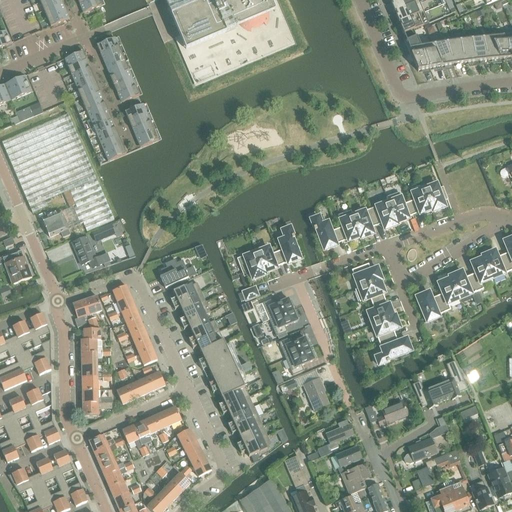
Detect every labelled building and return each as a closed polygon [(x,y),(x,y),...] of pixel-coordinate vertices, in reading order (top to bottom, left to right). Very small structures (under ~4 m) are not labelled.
[(58,0),(49,0),(40,4),(44,12),(62,4),(60,4),(58,0)] [(98,0),(93,0),(79,6),(83,14),(101,7),(98,0)] [(163,0),(165,4),(185,51),(186,52),(212,40),(213,40),(225,34),(235,30),(241,28),(243,30),(247,32),(251,34),(251,30),(254,31),(256,30),(259,29),(261,27),(263,24),(266,27),(268,23),(269,18),(269,16),(275,13),(269,0),(163,0)] [(394,13),(420,3),(418,0),(396,0),(389,3),(390,4),(391,3),(392,6),(391,7),(394,13)] [(398,24),(424,13),(420,3),(394,13),(394,14),(396,14),(397,16),(395,17),(398,24)] [(66,12),(62,4),(44,12),(47,20),(66,12)] [(442,5),(441,6),(444,13),(449,11),(446,4),(442,5)] [(66,12),(47,20),(51,28),(69,20),(66,12)] [(429,24),(424,13),(398,24),(399,25),(400,24),(401,27),(400,28),(403,35),(413,31),(429,24)] [(430,70),(420,48),(421,48),(418,42),(416,37),(413,31),(403,35),(412,55),(411,56),(418,72),(430,70)] [(511,31),(501,32),(511,58),(511,31)] [(6,32),(0,34),(0,49),(12,45),(6,32)] [(511,59),(511,58),(501,32),(500,32),(502,37),(491,38),(501,60),(511,59)] [(501,60),(491,38),(479,39),(488,62),(501,60)] [(115,39),(114,39),(97,47),(100,55),(119,47),(115,39)] [(488,62),(479,39),(467,40),(476,63),(488,62)] [(476,63),(467,40),(455,42),(465,64),(476,63)] [(465,64),(455,42),(443,44),(453,66),(465,64)] [(453,66),(443,44),(434,45),(432,46),(441,68),(453,66)] [(441,68),(432,46),(421,48),(420,48),(430,70),(441,68)] [(122,55),(119,47),(100,55),(103,63),(122,55)] [(83,52),(64,60),(68,69),(86,61),(83,52)] [(125,63),(122,55),(103,63),(107,70),(125,63)] [(90,68),(86,61),(68,69),(71,76),(90,68)] [(129,71),(125,63),(107,70),(107,71),(109,70),(112,78),(129,71)] [(93,76),(90,68),(71,76),(74,84),(93,76)] [(129,71),(112,78),(116,86),(132,79),(129,71)] [(91,78),(93,77),(93,76),(74,84),(78,92),(95,85),(91,78)] [(25,77),(4,86),(11,102),(32,93),(25,77)] [(132,79),(116,86),(119,94),(136,87),(132,79)] [(95,85),(78,92),(81,100),(98,93),(95,85)] [(4,86),(0,87),(0,106),(11,102),(4,86)] [(136,87),(119,94),(123,103),(139,96),(136,87)] [(98,93),(81,100),(86,112),(103,105),(98,93)] [(39,104),(28,108),(33,118),(43,114),(39,104)] [(103,105),(86,112),(90,120),(106,113),(103,105)] [(143,105),(127,112),(130,121),(147,114),(143,105)] [(106,113),(90,120),(93,129),(110,122),(106,113)] [(147,114),(130,121),(134,130),(151,123),(147,114)] [(68,115),(2,143),(30,208),(32,214),(47,208),(45,202),(69,191),(87,233),(114,221),(78,137),(68,115)] [(110,122),(93,129),(97,137),(113,130),(110,122)] [(151,123),(134,130),(138,138),(154,131),(151,123)] [(119,137),(118,137),(117,138),(113,130),(97,137),(100,145),(119,137)] [(154,131),(138,138),(142,148),(159,141),(154,131)] [(122,145),(119,137),(100,145),(104,153),(122,145)] [(122,145),(104,153),(108,163),(126,155),(122,145)] [(511,166),(502,171),(500,172),(500,174),(500,176),(501,178),(503,179),(505,179),(511,176),(511,178),(511,166)] [(443,202),(442,198),(446,197),(443,189),(439,190),(437,185),(424,190),(432,211),(433,213),(434,213),(435,213),(435,212),(443,209),(443,210),(444,209),(445,208),(443,202)] [(432,211),(424,190),(412,194),(414,201),(409,203),(413,216),(424,212),(425,214),(432,211)] [(413,216),(409,203),(403,205),(399,194),(386,198),(388,203),(396,225),(397,225),(404,222),(403,220),(413,216)] [(396,225),(388,203),(376,208),(370,210),(375,223),(381,221),(385,231),(386,231),(387,231),(387,230),(395,227),(395,228),(396,227),(397,226),(397,225),(396,225)] [(80,226),(73,208),(61,213),(42,220),(49,238),(80,226)] [(373,235),(370,225),(375,223),(370,210),(365,212),(353,216),(352,217),(360,238),(361,240),(362,240),(363,240),(363,239),(371,236),(371,237),(372,236),(373,235)] [(360,238),(352,217),(353,216),(351,212),(338,216),(342,228),(337,230),(342,243),(352,239),(353,241),(360,238)] [(342,243),(337,230),(331,232),(328,223),(322,225),(319,218),(311,221),(314,229),(313,229),(314,232),(316,231),(321,244),(324,252),(332,249),(331,247),(342,243)] [(301,261),(293,240),(295,239),(294,237),(293,237),(290,228),(282,232),(285,239),(279,242),(282,251),(277,253),(282,266),(292,262),(293,264),(301,261)] [(12,238),(3,242),(5,248),(15,245),(12,238)] [(86,238),(72,244),(82,266),(90,263),(93,269),(104,264),(101,258),(96,260),(86,238)] [(202,246),(195,249),(200,260),(207,258),(202,246)] [(282,266),(277,253),(271,255),(269,248),(256,253),(264,275),(265,275),(272,272),(271,270),(282,266)] [(20,251),(16,253),(19,261),(13,263),(17,274),(19,273),(23,282),(31,279),(24,259),(23,259),(20,251)] [(509,273),(504,260),(499,262),(495,252),(493,252),(492,252),(492,253),(485,256),(484,255),(483,256),(484,256),(482,257),(483,259),(482,259),(491,280),(504,275),(509,273)] [(16,253),(2,258),(5,266),(13,263),(19,261),(16,253)] [(264,275),(256,253),(244,258),(246,264),(240,267),(243,274),(249,272),(253,281),(254,281),(255,281),(255,280),(263,277),(263,278),(264,277),(266,276),(265,275),(264,275)] [(13,285),(23,282),(19,273),(17,274),(13,263),(5,266),(2,258),(0,258),(0,270),(7,268),(13,285)] [(491,280),(482,259),(476,261),(477,263),(472,266),(477,278),(471,281),(476,293),(483,290),(481,285),(491,280)] [(161,271),(163,277),(160,278),(161,280),(162,283),(165,289),(196,275),(193,268),(187,271),(182,261),(176,264),(175,260),(165,265),(167,269),(161,271)] [(382,280),(382,279),(381,279),(378,271),(379,271),(378,270),(377,269),(367,273),(364,266),(352,271),(354,278),(358,290),(382,281),(381,280),(382,280)] [(476,293),(471,281),(466,283),(462,272),(460,273),(460,272),(459,273),(452,277),(451,276),(450,276),(451,277),(449,278),(450,279),(459,301),(471,296),(471,295),(476,293)] [(459,301),(450,279),(443,282),(444,284),(439,286),(444,299),(438,301),(444,314),(450,311),(448,305),(459,301)] [(385,300),(381,290),(383,289),(380,282),(382,282),(382,281),(358,290),(363,302),(370,300),(372,305),(385,300)] [(171,301),(170,301),(173,306),(201,293),(197,284),(192,286),(192,285),(180,290),(178,286),(177,286),(171,289),(173,293),(176,299),(171,301)] [(113,293),(117,303),(130,298),(125,287),(113,293)] [(243,293),(238,296),(241,303),(246,301),(258,297),(255,289),(243,293)] [(201,293),(173,306),(175,311),(175,310),(180,308),(182,313),(205,303),(201,293)] [(444,314),(438,301),(433,303),(429,293),(427,294),(427,293),(426,294),(419,297),(418,297),(417,297),(418,298),(416,298),(423,314),(423,315),(425,321),(426,321),(427,324),(439,318),(438,316),(444,314)] [(97,297),(84,302),(89,317),(102,312),(97,297)] [(117,303),(121,314),(134,308),(130,298),(117,303)] [(273,300),(262,305),(269,321),(293,311),(292,309),(293,308),(294,308),(291,301),(289,302),(288,300),(275,306),(273,300)] [(394,317),(391,310),(389,311),(385,300),(372,305),(374,311),(367,314),(372,326),(394,317)] [(85,318),(89,317),(84,302),(72,306),(77,320),(74,321),(77,329),(86,326),(85,322),(86,321),(85,318)] [(180,320),(179,321),(182,326),(210,313),(205,303),(182,313),(185,319),(180,321),(180,320)] [(121,314),(126,324),(139,319),(134,308),(121,314)] [(293,311),(269,321),(276,338),(287,333),(285,328),(298,322),(297,320),(299,319),(296,313),(294,313),(293,311)] [(210,313),(182,326),(184,331),(184,330),(189,328),(191,333),(214,322),(210,313)] [(232,314),(226,317),(231,326),(236,324),(232,314)] [(41,345),(42,345),(39,339),(50,334),(42,315),(30,320),(34,329),(28,332),(33,342),(35,348),(41,345)] [(400,328),(400,327),(399,327),(396,319),(397,319),(396,318),(395,317),(394,317),(372,326),(377,338),(379,344),(392,339),(390,333),(400,329),(400,328)] [(126,324),(130,335),(143,330),(139,319),(126,324)] [(189,340),(188,340),(191,345),(219,332),(214,322),(191,333),(194,338),(189,341),(189,340)] [(28,332),(24,323),(13,328),(17,337),(10,340),(17,356),(22,354),(24,353),(21,347),(33,342),(28,332)] [(97,325),(94,326),(90,328),(91,331),(83,331),(83,342),(96,341),(101,341),(100,331),(99,331),(97,325)] [(130,335),(135,345),(148,340),(143,330),(130,335)] [(219,332),(191,345),(193,350),(198,347),(200,353),(223,342),(219,332)] [(0,333),(0,356),(8,353),(10,359),(15,357),(17,356),(10,340),(4,343),(0,333)] [(290,339),(279,344),(286,360),(310,350),(309,348),(310,347),(308,340),(306,341),(305,339),(292,345),(290,339)] [(389,361),(411,353),(411,351),(411,350),(410,350),(407,342),(408,342),(408,341),(407,341),(407,340),(394,345),(392,339),(379,344),(381,349),(383,355),(375,358),(379,367),(387,364),(390,363),(389,361)] [(135,345),(139,356),(152,350),(148,340),(135,345)] [(51,372),(50,341),(42,345),(41,345),(45,354),(32,360),(28,351),(24,353),(22,354),(29,370),(35,367),(39,377),(51,372)] [(81,342),(81,354),(97,354),(96,341),(83,342),(81,342)] [(226,348),(223,342),(200,353),(214,383),(209,385),(209,384),(209,385),(211,390),(212,390),(211,390),(216,387),(221,399),(245,388),(242,382),(226,348)] [(102,358),(106,358),(106,350),(102,350),(102,354),(97,354),(81,354),(81,367),(97,367),(97,359),(102,359),(102,358)] [(157,361),(152,350),(139,356),(144,367),(157,361)] [(310,350),(286,360),(292,377),(304,372),(301,367),(314,361),(313,359),(315,358),(312,352),(311,352),(310,350)] [(27,382),(23,373),(29,370),(22,354),(17,356),(15,357),(18,365),(8,370),(15,387),(27,382)] [(438,386),(444,401),(451,399),(452,401),(452,402),(461,398),(461,397),(460,397),(459,394),(467,390),(455,362),(446,366),(452,380),(438,386)] [(249,365),(241,369),(243,375),(251,371),(249,365)] [(470,365),(462,370),(472,384),(479,379),(470,365)] [(97,374),(97,367),(81,367),(82,379),(111,379),(111,375),(102,375),(102,373),(97,374)] [(4,392),(15,387),(8,370),(0,373),(0,382),(0,383),(4,392)] [(159,374),(148,379),(154,392),(165,387),(159,374)] [(111,383),(111,379),(82,379),(82,392),(98,392),(97,380),(102,380),(102,383),(111,383)] [(148,379),(137,383),(143,397),(154,392),(148,379)] [(328,406),(322,390),(323,389),(320,380),(304,387),(314,412),(328,406)] [(282,394),(297,388),(294,382),(280,388),(282,394)] [(420,382),(412,386),(422,409),(428,406),(429,410),(429,411),(438,407),(437,407),(436,405),(444,401),(438,386),(424,392),(420,382)] [(137,383),(127,388),(133,401),(143,397),(137,383)] [(122,406),(133,401),(127,388),(116,393),(122,406)] [(219,406),(221,411),(249,398),(245,388),(221,399),(224,404),(219,406)] [(410,389),(399,393),(402,400),(412,396),(410,389)] [(46,409),(38,390),(26,395),(31,405),(25,407),(29,418),(32,423),(38,420),(35,414),(46,409)] [(98,399),(98,392),(82,392),(82,405),(112,404),(111,399),(98,399)] [(29,418),(25,407),(21,398),(9,403),(13,412),(7,415),(14,431),(20,428),(17,423),(29,418)] [(249,398),(221,411),(223,416),(223,415),(228,413),(230,418),(254,408),(249,398)] [(374,412),(367,415),(371,425),(377,422),(380,428),(386,425),(386,426),(408,417),(402,403),(381,412),(384,418),(377,420),(374,412)] [(112,410),(112,404),(82,405),(82,417),(98,417),(98,410),(112,410)] [(228,425),(228,426),(230,431),(258,417),(264,415),(259,405),(254,408),(230,418),(233,424),(228,426),(228,425)] [(175,409),(164,413),(170,426),(181,422),(175,409)] [(164,413),(153,418),(159,431),(170,426),(164,413)] [(14,431),(7,415),(0,418),(0,416),(0,429),(4,428),(7,434),(14,431)] [(258,417),(230,431),(232,435),(233,435),(232,435),(237,433),(240,438),(263,427),(258,417)] [(153,418),(143,423),(149,436),(159,431),(153,418)] [(443,419),(437,421),(441,428),(446,426),(443,419)] [(41,428),(38,420),(32,423),(35,432),(39,440),(45,437),(49,446),(60,441),(52,423),(41,428)] [(330,445),(328,446),(318,450),(321,459),(331,454),(330,452),(338,448),(336,443),(353,436),(349,426),(348,426),(346,422),(338,425),(340,430),(326,435),(330,445)] [(143,423),(133,427),(139,440),(149,436),(143,423)] [(403,460),(405,464),(409,465),(437,455),(431,439),(448,433),(446,426),(441,428),(436,430),(429,436),(430,440),(407,449),(410,454),(406,456),(403,460)] [(128,445),(139,440),(133,427),(122,432),(128,445)] [(237,445),(239,450),(267,437),(263,427),(240,438),(242,443),(237,446),(237,445)] [(43,449),(39,440),(35,432),(24,437),(20,428),(14,431),(21,447),(27,445),(31,454),(43,449)] [(15,450),(21,447),(14,431),(7,434),(10,441),(0,445),(0,448),(7,464),(19,459),(15,450)] [(177,437),(182,448),(195,441),(190,431),(177,437)] [(502,456),(503,460),(511,456),(511,441),(502,445),(500,440),(504,438),(502,434),(494,437),(501,456),(502,456)] [(89,443),(94,455),(114,446),(116,449),(120,447),(117,441),(114,443),(113,440),(106,443),(103,436),(89,443)] [(267,437),(239,450),(241,455),(242,455),(241,454),(246,452),(249,458),(251,457),(257,454),(267,450),(267,448),(271,446),(267,437)] [(182,448),(187,458),(200,452),(195,441),(182,448)] [(94,455),(99,466),(113,460),(110,453),(116,451),(116,449),(114,446),(94,455)] [(340,476),(341,475),(353,471),(350,465),(361,461),(356,449),(336,457),(340,469),(337,470),(340,476)] [(462,450),(456,453),(459,460),(465,458),(462,450)] [(480,450),(472,453),(478,469),(486,465),(480,450)] [(57,466),(52,469),(59,485),(65,482),(62,476),(73,471),(65,452),(53,457),(57,466)] [(187,458),(193,468),(205,462),(200,452),(187,458)] [(454,452),(434,461),(436,466),(448,461),(450,465),(458,462),(454,452)] [(257,454),(251,457),(254,463),(260,460),(257,454)] [(309,463),(319,459),(316,454),(307,457),(309,463)] [(511,456),(503,460),(505,463),(502,464),(509,482),(511,481),(511,471),(511,456)] [(296,457),(284,463),(296,491),(304,487),(308,485),(296,457)] [(40,474),(34,477),(41,493),(47,490),(59,485),(52,469),(48,460),(36,465),(40,474)] [(99,466),(104,478),(125,469),(123,466),(122,464),(116,467),(113,460),(99,466)] [(427,470),(436,466),(434,461),(422,465),(424,470),(427,469),(427,470)] [(211,472),(205,462),(193,468),(198,479),(211,472)] [(104,478),(109,489),(123,483),(120,476),(127,473),(126,471),(130,470),(127,464),(123,466),(125,469),(104,478)] [(362,466),(353,471),(341,475),(349,494),(350,496),(356,494),(363,491),(365,491),(361,482),(368,479),(362,466)] [(186,467),(183,470),(189,475),(192,472),(186,467)] [(433,485),(427,470),(427,469),(424,470),(416,473),(419,480),(423,489),(433,485)] [(28,480),(23,470),(8,477),(19,495),(31,489),(34,496),(41,493),(34,477),(28,480)] [(186,478),(189,475),(183,470),(180,473),(186,478)] [(497,500),(511,494),(511,490),(504,470),(488,477),(497,500)] [(179,475),(171,483),(181,493),(190,485),(179,475)] [(419,480),(411,483),(415,492),(423,489),(419,480)] [(290,511),(288,508),(271,481),(246,498),(245,499),(238,504),(241,511),(290,511)] [(63,494),(66,501),(72,499),(76,508),(87,503),(79,484),(68,489),(65,482),(59,485),(63,494)] [(483,482),(469,488),(471,492),(473,497),(479,511),(494,506),(486,489),(485,489),(483,482)] [(109,489),(114,500),(128,494),(123,483),(109,489)] [(171,483),(163,491),(174,501),(181,493),(171,483)] [(443,485),(445,491),(447,490),(449,493),(447,493),(448,495),(447,495),(453,511),(466,511),(465,509),(466,508),(464,502),(466,501),(460,485),(455,487),(453,484),(450,483),(443,485)] [(387,511),(377,486),(367,490),(374,507),(369,509),(369,511),(387,511)] [(298,496),(291,499),(296,511),(314,511),(312,508),(313,508),(309,499),(306,493),(304,487),(296,491),(298,496)] [(54,506),(56,511),(66,511),(70,511),(66,501),(63,494),(51,499),(47,490),(41,493),(48,509),(54,506)] [(453,511),(449,501),(445,490),(436,493),(438,498),(437,499),(437,497),(431,500),(428,501),(429,502),(425,504),(426,505),(427,507),(428,509),(428,511),(431,510),(433,511),(434,511),(433,511),(453,511)] [(163,491),(155,500),(166,510),(174,501),(163,491)] [(41,511),(42,511),(48,509),(41,493),(34,496),(37,503),(26,507),(27,511),(41,511)] [(114,500),(119,511),(133,505),(128,494),(114,500)] [(342,508),(343,511),(359,511),(363,510),(361,505),(355,507),(351,498),(335,504),(337,510),(342,508)] [(151,511),(163,511),(166,510),(155,500),(147,508),(151,511)]
